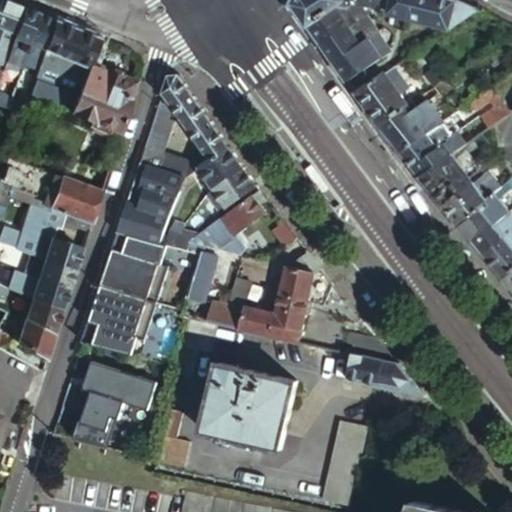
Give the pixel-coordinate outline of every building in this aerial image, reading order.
[(21,9),(0,0),(0,29),(13,35),(14,30),(21,9)] [(389,6),(390,0),(295,0),(293,5),(310,27),(337,8),(347,22),(363,11),(357,3),(389,6)] [(412,0),(390,0),(389,6),(387,14),(409,19),(412,0)] [(437,26),(451,29),(478,10),(460,2),(451,0),(412,0),(409,19),(437,26)] [(354,32),(370,21),(363,11),(347,22),(337,8),(310,27),(319,41),(322,45),(351,27),(354,32)] [(37,15),(21,9),(14,30),(13,35),(8,48),(7,52),(18,57),(19,52),(24,54),(37,15)] [(44,18),(37,15),(24,54),(21,64),(35,70),(51,21),(44,18)] [(98,40),(51,21),(35,70),(32,79),(48,86),(54,70),(52,69),(57,56),(66,59),(87,68),(89,64),(98,40)] [(368,35),(376,29),(370,21),(354,32),(351,27),(322,45),(334,61),(369,38),(368,35)] [(0,66),(2,68),(7,52),(8,48),(13,35),(0,29),(0,66)] [(334,61),(347,80),(382,55),(381,54),(373,43),(369,38),(334,61)] [(373,43),(381,54),(389,47),(382,38),(373,43)] [(423,48),(418,39),(408,45),(406,49),(411,56),(423,48)] [(76,97),(73,105),(70,113),(96,123),(93,130),(108,135),(109,129),(119,133),(121,127),(135,82),(89,64),(87,68),(82,81),(76,97)] [(386,72),(356,93),(373,116),(379,125),(404,108),(409,105),(401,93),(410,87),(396,67),(386,72)] [(144,154),(142,163),(188,177),(199,170),(207,165),(230,149),(224,141),(208,118),(179,76),(169,78),(144,154)] [(30,84),(27,92),(27,94),(63,109),(65,102),(73,105),(76,97),(64,92),(48,86),(32,79),(30,84)] [(431,91),(436,88),(432,82),(426,85),(431,91)] [(504,98),(495,86),(458,112),(462,117),(473,109),(475,112),(489,102),(492,107),(504,98)] [(11,93),(5,110),(18,116),(27,94),(27,92),(13,87),(11,93)] [(0,108),(5,110),(11,93),(0,88),(0,108)] [(474,140),(482,134),(511,112),(511,109),(504,98),(492,107),(494,109),(481,119),(484,121),(467,133),(472,141),(474,140)] [(404,108),(379,125),(397,148),(401,153),(439,125),(443,123),(429,101),(409,114),(404,108)] [(439,125),(401,153),(410,165),(448,138),(439,125)] [(492,145),(482,134),(474,140),(479,145),(484,152),(492,145)] [(410,165),(420,178),(458,151),(448,138),(410,165)] [(474,140),(472,141),(464,147),(468,153),(479,145),(474,140)] [(503,159),(492,145),(484,152),(489,159),(494,166),(503,159)] [(424,182),(433,193),(462,169),(473,160),(468,153),(464,147),(458,151),(420,178),(424,182)] [(243,167),(230,149),(207,165),(199,170),(207,181),(212,189),(243,167)] [(489,159),(484,152),(473,160),(462,169),(467,176),(489,159)] [(99,193),(3,157),(0,165),(0,184),(4,186),(51,204),(49,210),(73,219),(72,224),(87,230),(91,219),(99,193)] [(511,175),(511,169),(503,159),(494,166),(506,181),(511,175)] [(142,163),(135,182),(127,207),(124,215),(120,229),(158,240),(163,241),(165,234),(169,225),(169,222),(155,218),(161,199),(175,204),(178,196),(188,177),(142,163)] [(248,173),(243,167),(212,189),(206,194),(218,213),(257,186),(248,173)] [(462,169),(433,193),(444,207),(473,183),(467,176),(462,169)] [(485,199),(493,192),(499,187),(488,171),(473,183),(485,199)] [(206,194),(212,189),(207,181),(197,188),(202,196),(206,194)] [(473,183),(444,207),(457,223),(485,199),(473,183)] [(253,196),(260,191),(257,186),(218,213),(222,219),(253,196)] [(265,214),(273,208),(268,201),(260,191),(253,196),(265,214)] [(485,199),(457,223),(471,240),(507,210),(493,192),(485,199)] [(1,194),(0,193),(0,218),(1,219),(8,197),(1,194)] [(204,245),(219,249),(265,214),(253,196),(222,219),(190,241),(204,245)] [(69,234),(72,224),(73,219),(49,210),(49,212),(44,225),(69,234)] [(511,215),(507,210),(471,240),(487,260),(511,239),(511,215)] [(1,228),(0,230),(0,244),(15,250),(20,235),(1,228)] [(169,243),(189,248),(190,241),(185,240),(187,232),(173,228),(171,236),(169,243)] [(42,261),(49,239),(41,236),(34,257),(42,261)] [(73,272),(80,250),(49,239),(42,261),(73,272)] [(511,267),(511,239),(487,260),(492,266),(501,277),(511,267)] [(197,269),(202,252),(189,248),(169,243),(163,241),(158,240),(153,263),(179,270),(180,265),(197,269)] [(189,248),(202,252),(204,245),(190,241),(189,248)] [(0,250),(0,265),(13,270),(18,258),(0,250)] [(197,269),(189,296),(205,300),(217,256),(211,254),(211,252),(206,251),(205,253),(202,252),(197,269)] [(312,259),(307,253),(291,267),(287,266),(280,300),(307,306),(308,301),(324,306),(333,285),(312,259)] [(42,261),(36,279),(66,291),(73,272),(42,261)] [(124,264),(109,261),(102,283),(95,305),(103,307),(106,297),(176,313),(181,291),(120,277),(124,264)] [(511,267),(501,277),(511,290),(511,267)] [(18,294),(30,299),(36,279),(24,275),(18,294)] [(236,278),(229,307),(237,308),(238,304),(244,305),(250,282),(236,278)] [(30,299),(60,310),(66,291),(36,279),(30,299)] [(208,322),(217,324),(240,329),(272,337),(277,313),(244,305),(238,304),(237,308),(229,307),(227,306),(229,298),(222,297),(221,304),(212,302),(208,322)] [(58,317),(60,310),(30,299),(16,343),(44,359),(58,317)] [(277,313),(272,337),(283,339),(299,343),(307,306),(280,300),(277,313)] [(208,322),(188,317),(183,345),(211,352),(217,324),(208,322)] [(352,354),(397,363),(388,351),(376,337),(348,332),(343,352),(352,354)] [(198,351),(182,347),(177,374),(192,377),(198,351)] [(409,378),(397,363),(352,354),(347,379),(424,395),(409,378)] [(296,381),(220,363),(205,431),(282,449),(296,381)] [(157,386),(92,365),(83,392),(91,395),(86,410),(83,409),(73,440),(107,449),(116,421),(119,422),(124,405),(148,413),(157,386)] [(170,410),(165,433),(178,436),(183,413),(170,410)] [(367,426),(342,420),(325,499),(350,504),(367,426)] [(190,442),(165,436),(160,461),(184,467),(190,442)] [(283,511),(185,492),(181,511),(283,511)] [(476,511),(468,511),(414,501),(411,511),(488,511),(477,509),(476,511)]
